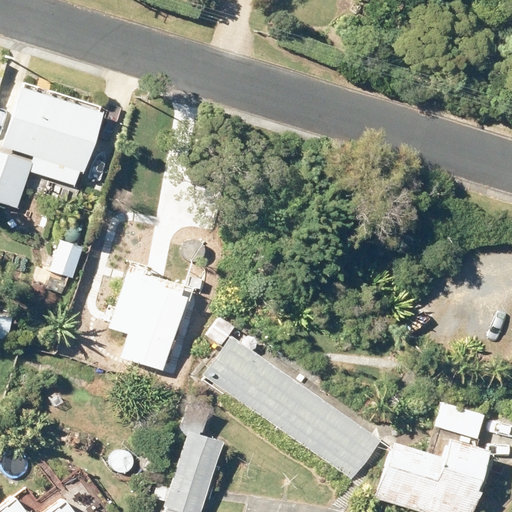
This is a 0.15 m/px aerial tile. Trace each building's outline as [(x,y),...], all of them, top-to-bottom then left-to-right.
[(18,88),(0,144),(0,146),(81,173),(100,115),(82,109),(85,99),(64,93),(61,101),(18,88)] [(164,139),(140,135),(136,166),(160,169),(164,139)] [(0,163),(0,199),(4,201),(15,168),(0,163)] [(14,207),(6,233),(19,236),(26,211),(14,207)] [(90,227),(62,218),(46,269),(73,279),(90,227)] [(146,278),(149,269),(126,262),(106,328),(126,334),(118,360),(161,372),(186,290),(146,278)] [(229,333),(236,323),(218,311),(202,334),(220,346),(229,333)] [(377,440),(229,337),(202,376),(350,479),(377,440)] [(161,505),(165,506),(162,511),(201,511),(203,500),(205,501),(213,477),(210,476),(220,443),(197,436),(205,410),(185,404),(176,432),(184,435),(167,488),(155,484),(151,497),(163,501),(161,505)] [(416,511),(471,511),(489,453),(449,441),(443,459),(390,443),(373,499),(416,511)] [(136,460),(117,443),(102,460),(121,477),(136,460)] [(20,511),(11,499),(0,507),(0,511),(67,511),(60,502),(45,511),(20,511)]
